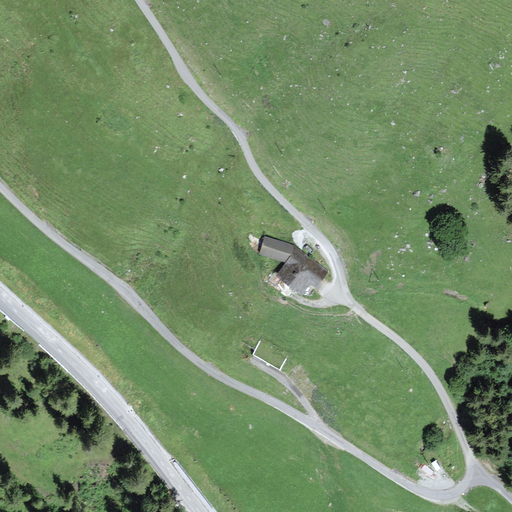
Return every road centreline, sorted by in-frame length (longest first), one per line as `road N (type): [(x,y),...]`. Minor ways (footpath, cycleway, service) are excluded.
road 1 (unclassified): [(0,186),(207,368),(422,491),(449,494),(479,479),(511,498)]
road 2 (primary): [(0,297),(118,409),(199,511)]
